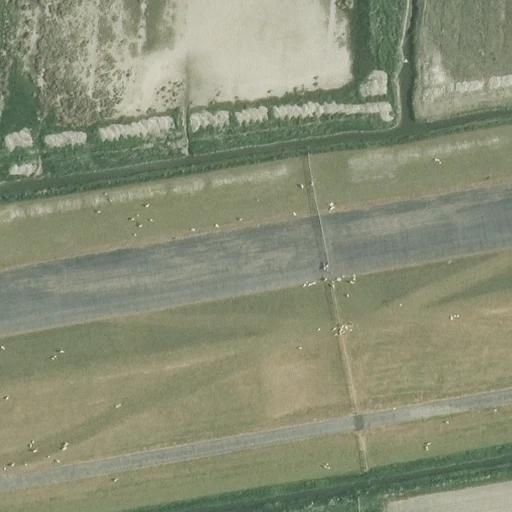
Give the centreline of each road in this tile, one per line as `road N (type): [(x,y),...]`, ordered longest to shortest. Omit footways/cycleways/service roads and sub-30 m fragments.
road 1 (track): [(0,326),(511,237)]
road 2 (track): [(96,309),(283,336),(0,463)]
road 3 (track): [(511,260),(394,316),(511,327)]
